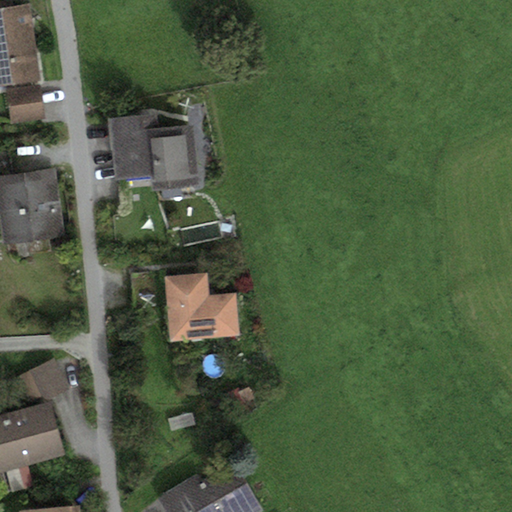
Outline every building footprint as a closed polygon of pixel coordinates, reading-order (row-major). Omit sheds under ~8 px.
[(0,87),(41,82),(31,5),(0,8),(0,87)] [(39,87),(7,91),(11,124),(44,120),(39,87)] [(159,115),(110,118),(114,180),(154,177),(155,190),(192,187),(191,172),(199,171),(195,122),(160,125),(159,115)] [(56,171),(0,176),(0,215),(3,242),(63,236),(56,171)] [(211,275),(166,279),(171,342),(242,337),(239,296),(212,298),(211,275)] [(54,357),(13,376),(26,404),(44,395),(46,400),(69,389),(54,357)] [(247,384),(228,394),(236,407),(254,397),(247,384)] [(52,405),(0,417),(0,472),(5,471),(11,494),(34,488),(28,466),(65,457),(52,405)] [(170,431),(195,425),(192,413),(167,419),(170,431)] [(197,475),(157,497),(165,511),(256,511),(261,509),(234,463),(201,482),(197,475)]
